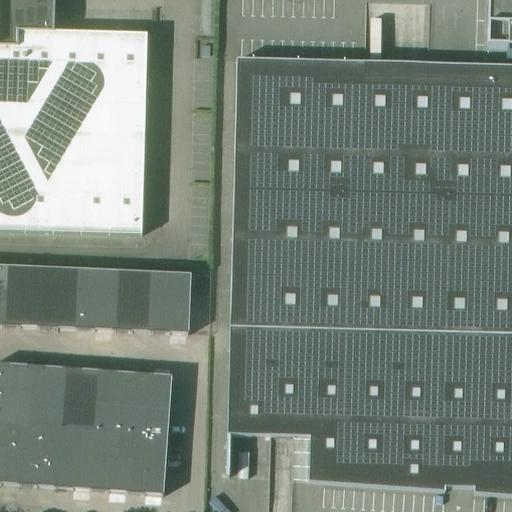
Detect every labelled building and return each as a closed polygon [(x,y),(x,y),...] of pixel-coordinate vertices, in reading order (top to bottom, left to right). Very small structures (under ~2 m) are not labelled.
[(0,0),(0,235),(141,239),(146,38),(53,35),(53,0),(0,0)] [(511,3),(487,3),(485,55),(505,56),(505,63),(511,62),(511,3)] [(209,59),(210,48),(202,47),(201,58),(209,59)] [(229,332),(225,480),(228,480),(229,439),(309,441),(307,486),(443,496),(444,490),(473,492),(473,497),(511,500),(511,80),(364,76),(364,67),(235,63),(229,332)] [(38,332),(41,272),(4,270),(1,330),(38,332)] [(75,333),(78,273),(41,272),(38,332),(75,333)] [(113,335),(115,275),(78,273),(75,333),(113,335)] [(150,336),(152,277),(115,275),(113,335),(150,336)] [(150,336),(187,338),(190,278),(152,277),(150,336)] [(0,427),(23,429),(27,369),(0,367),(0,427)] [(59,432),(63,372),(27,369),(23,429),(59,432)] [(95,434),(99,375),(63,372),(59,432),(95,434)] [(131,437),(135,377),(99,375),(95,434),(131,437)] [(166,439),(170,384),(171,380),(135,377),(131,437),(166,439)] [(0,487),(19,489),(23,429),(0,427),(0,487)] [(55,492),(59,432),(23,429),(19,489),(55,492)] [(90,494),(95,434),(59,432),(55,492),(90,494)] [(126,497),(131,437),(95,434),(90,494),(126,497)] [(162,499),(166,439),(131,437),(126,497),(162,499)]
